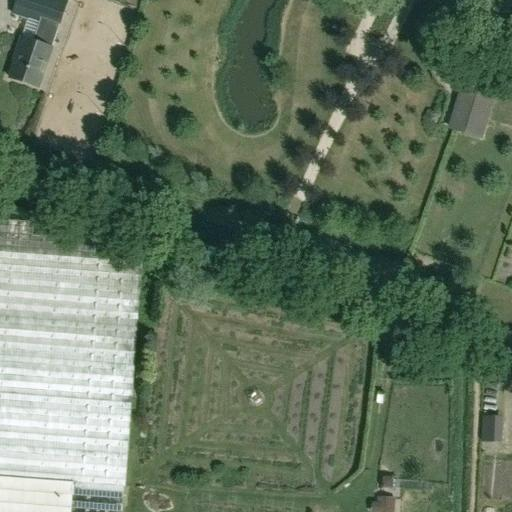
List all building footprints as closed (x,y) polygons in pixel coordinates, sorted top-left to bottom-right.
[(16,0),(12,15),(39,24),(33,43),(20,39),(16,53),(18,54),(9,78),(38,88),(51,49),(57,30),(58,30),(68,0),(16,0)] [(511,21),(511,0),(505,0),(499,15),(511,21)] [(34,224),(0,221),(0,511),(121,511),(142,257),(96,254),(97,241),(33,236),(34,224)] [(430,376),(431,366),(421,365),(420,375),(430,376)] [(492,427),(492,413),(480,413),(480,427),(492,427)] [(394,511),(395,499),(377,498),(376,511),(394,511)]
